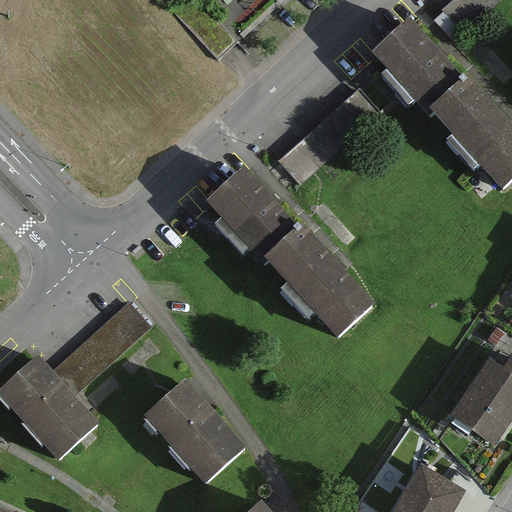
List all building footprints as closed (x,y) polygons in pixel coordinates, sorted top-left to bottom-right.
[(454,0),(436,18),(456,40),(498,0),(454,0)] [(378,57),(373,61),(428,120),(432,117),(465,87),(410,27),(378,57)] [(465,87),(432,117),(504,196),(511,189),(511,128),(470,82),(465,87)] [(358,89),(281,161),(303,184),(379,112),(358,89)] [(240,173),(203,207),(260,268),(263,265),(297,234),(240,173)] [(297,234),(263,265),(336,344),(374,309),(301,230),(297,234)] [(486,363),(449,420),(493,450),(511,421),(511,359),(503,374),(486,363)] [(96,426),(37,360),(0,393),(0,403),(53,464),(96,426)] [(244,450),(186,384),(143,421),(202,487),(244,450)] [(419,469),(394,511),(453,511),(463,494),(419,469)]
